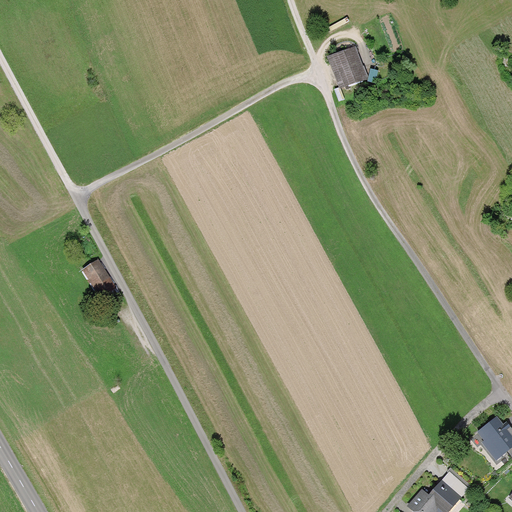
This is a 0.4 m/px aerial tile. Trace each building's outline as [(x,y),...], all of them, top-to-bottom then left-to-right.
[(356,46),(327,58),(340,90),(369,79),(356,46)] [(349,103),(337,107),(345,127),(357,122),(349,103)] [(83,270),(102,298),(117,288),(98,260),(83,270)] [(481,443),(495,462),(508,452),(511,456),(511,428),(507,422),(504,424),(497,417),(477,432),(484,441),(481,443)] [(450,472),(442,480),(463,498),(469,489),(450,472)] [(449,511),(463,498),(442,480),(429,495),(422,490),(407,506),(413,511),(449,511)]
